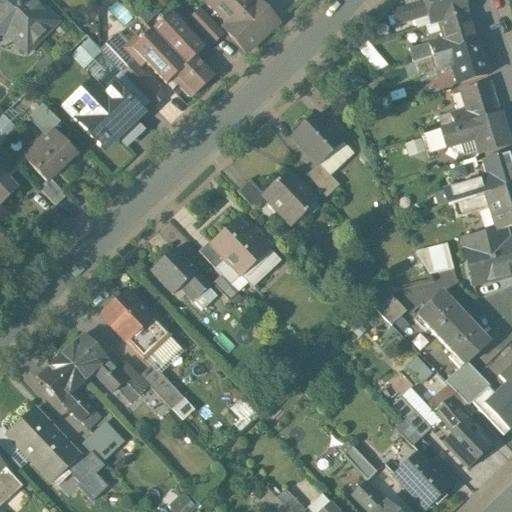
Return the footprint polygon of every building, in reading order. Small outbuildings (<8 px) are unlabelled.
[(31,0),(0,0),(0,34),(22,35),(34,46),(56,24),(31,0)] [(203,0),(202,1),(226,26),(253,0),(203,0)] [(226,26),(222,31),(245,54),(246,54),(277,25),(253,0),(226,26)] [(462,0),(421,0),(423,5),(427,18),(429,26),(439,23),(466,14),(462,0)] [(423,5),(402,12),(406,25),(427,18),(423,5)] [(223,37),(198,11),(187,21),(212,47),(223,37)] [(466,14),(439,23),(443,39),(448,54),(476,45),(466,14)] [(158,25),(142,40),(139,37),(137,39),(140,42),(131,50),(166,86),(172,80),(183,92),(186,89),(194,97),(213,79),(194,59),(203,51),(169,15),(160,23),(158,20),(156,22),(158,25)] [(443,39),(428,44),(432,58),(448,54),(443,39)] [(88,40),(78,50),(78,51),(73,56),(80,63),(81,64),(83,64),(85,64),(87,64),(88,63),(99,52),(88,40)] [(428,44),(419,46),(424,61),(432,58),(428,44)] [(485,75),(476,45),(448,54),(452,66),(457,84),(485,75)] [(448,54),(432,58),(436,71),(452,66),(448,54)] [(424,61),(403,67),(406,76),(420,72),(422,76),(436,71),(432,58),(424,61)] [(165,98),(132,64),(122,74),(154,109),(165,98)] [(487,84),(460,92),(465,109),(469,123),(497,115),(487,84)] [(89,85),(63,110),(102,151),(116,137),(121,142),(131,132),(129,126),(141,114),(115,86),(102,98),(89,85)] [(56,121),(42,107),(35,114),(48,128),(56,121)] [(0,142),(25,124),(13,108),(0,117),(0,142)] [(465,109),(449,114),(454,128),(469,123),(465,109)] [(507,147),(497,115),(469,123),(474,140),(479,154),(478,155),(507,147)] [(342,138),(329,125),(325,130),(314,118),(291,141),(317,168),(317,167),(339,146),(337,143),(342,138)] [(454,128),(425,137),(430,154),(474,140),(469,123),(454,128)] [(52,131),(24,158),(47,181),(49,180),(75,154),(52,131)] [(18,170),(0,150),(0,167),(6,173),(2,176),(7,181),(18,170)] [(511,164),(509,154),(481,162),(486,179),(491,193),(511,186),(511,164)] [(0,167),(0,205),(16,190),(7,181),(2,176),(6,173),(0,167)] [(339,188),(317,167),(317,168),(307,178),(325,202),(339,188)] [(313,203),(284,173),(273,184),(274,185),(262,197),(291,227),(303,215),(302,214),(313,203)] [(486,179),(471,183),(475,198),(491,193),(486,179)] [(47,181),(38,190),(55,208),(66,197),(49,180),(47,181)] [(471,183),(444,191),(449,206),(452,205),(475,198),(471,183)] [(475,198),(452,205),(457,220),(489,210),(496,234),(511,229),(511,186),(491,193),(475,198)] [(253,240),(234,221),(208,245),(224,262),(240,278),(270,250),(257,236),(253,240)] [(492,234),(463,241),(465,253),(494,246),(492,234)] [(465,253),(473,286),(511,276),(511,242),(494,246),(465,253)] [(208,245),(206,243),(197,253),(214,271),(224,262),(208,245)] [(446,246),(417,254),(429,276),(453,270),(446,246)] [(196,274),(174,251),(151,273),(174,296),(180,290),(192,303),(204,292),(208,288),(195,275),(196,274)] [(210,297),(204,292),(192,303),(198,309),(210,297)] [(488,344),(440,294),(415,319),(463,368),(488,344)] [(351,295),(343,303),(349,309),(357,302),(351,295)] [(167,338),(127,296),(103,319),(143,361),(167,338)] [(405,312),(389,296),(374,311),(390,327),(405,312)] [(108,362),(84,337),(61,359),(84,384),(94,375),(106,363),(108,362)] [(84,384),(61,359),(37,382),(60,406),(62,405),(75,392),(84,384)] [(132,391),(106,363),(94,375),(106,387),(100,392),(115,407),(132,391)] [(504,385),(494,395),(487,388),(471,403),(485,419),(503,437),(511,428),(511,364),(506,371),(497,378),(504,385)] [(435,381),(420,365),(411,374),(426,390),(435,381)] [(177,394),(152,367),(140,379),(165,405),(177,394)] [(101,420),(75,392),(62,405),(87,432),(101,420)] [(185,402),(177,394),(165,405),(173,413),(185,402)] [(445,395),(429,409),(453,434),(467,422),(469,420),(468,419),(454,405),(445,395)] [(473,414),(460,400),(454,405),(468,419),(473,414)] [(429,428),(412,411),(402,421),(419,438),(429,428)] [(77,458),(32,412),(8,435),(6,437),(20,451),(51,483),(64,470),(77,458)] [(419,438),(402,421),(394,429),(410,446),(419,438)] [(491,448),(467,422),(453,434),(442,445),(467,471),(491,448)] [(20,451),(6,437),(8,435),(2,429),(0,430),(0,448),(10,460),(20,451)] [(112,455),(92,434),(82,445),(90,454),(101,465),(112,455)] [(369,480),(377,471),(353,448),(344,456),(369,480)] [(448,486),(416,452),(392,475),(424,509),(448,486)] [(90,454),(82,462),(77,458),(64,470),(79,485),(76,488),(90,503),(106,488),(95,475),(103,467),(101,465),(90,454)] [(4,468),(0,464),(0,502),(18,485),(3,469),(4,468)] [(372,511),(381,504),(358,479),(345,492),(364,511),(372,511)] [(287,511),(265,489),(250,504),(258,511),(287,511)] [(183,492),(168,505),(173,511),(180,511),(191,502),(183,492)] [(372,511),(394,511),(384,501),(381,504),(372,511)]
